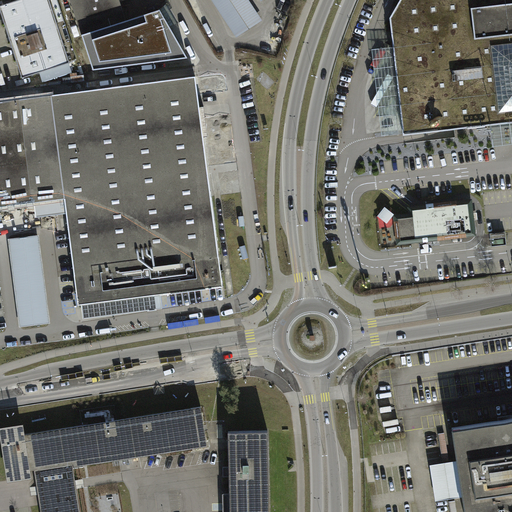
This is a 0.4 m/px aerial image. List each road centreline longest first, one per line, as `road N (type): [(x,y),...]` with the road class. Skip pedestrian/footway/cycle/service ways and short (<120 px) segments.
road 1 (secondary): [(329,0),(290,124),(299,308)]
road 2 (secondary): [(319,306),(305,215),(308,155),(331,47),(351,0)]
road 3 (unclassified): [(281,329),(91,362),(0,389)]
road 4 (unclassified): [(0,392),(21,395),(282,349)]
road 5 (tertiary): [(511,299),(342,323)]
road 6 (tertiary): [(344,347),(511,318)]
road 7 (secondary): [(335,511),(324,368)]
road 8 (secondary): [(307,369),(317,511)]
